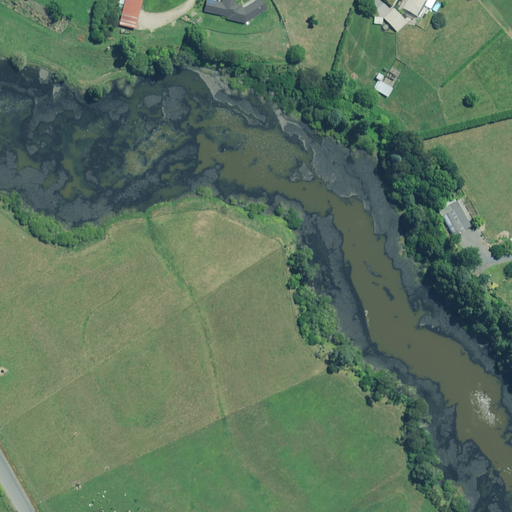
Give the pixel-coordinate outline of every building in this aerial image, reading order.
[(141,0),(124,0),(118,24),(134,29),(141,0)] [(256,0),(244,8),(241,7),(242,5),(237,4),(237,3),(236,3),(236,0),(221,0),(221,3),(209,0),(206,0),(203,11),(227,17),(226,19),(243,23),(267,9),(261,0),(256,0)] [(426,0),(407,0),(403,8),(418,17),(423,10),(421,9),(426,0)] [(407,22),(394,9),(384,18),(397,32),(407,22)] [(304,39),(300,37),(294,47),(299,49),(304,39)] [(391,89),(378,80),(373,89),(387,97),(391,89)] [(470,226),(458,205),(441,215),(452,236),(470,226)]
